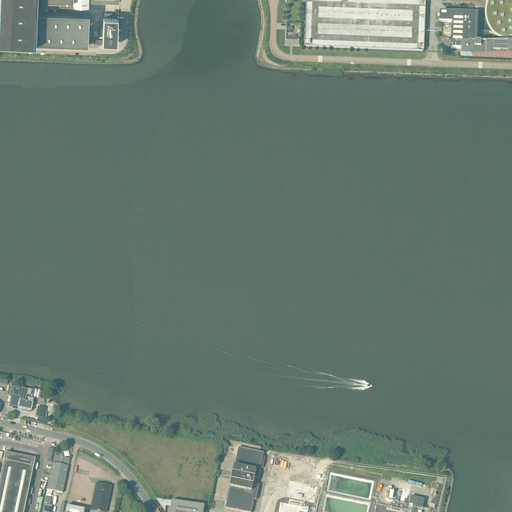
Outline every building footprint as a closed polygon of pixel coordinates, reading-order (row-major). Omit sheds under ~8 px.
[(0,0),(0,39),(39,41),(93,43),(93,31),(88,31),(88,13),(42,11),(41,0),(59,0),(59,4),(88,5),(88,0),(118,1),(118,0),(0,0)] [(306,0),(305,45),(305,46),(305,47),(306,47),(307,47),(422,52),(423,52),(423,51),(424,51),(424,50),(426,4),(426,3),(425,3),(425,2),(424,2),(381,0),(306,0)] [(487,7),(487,12),(487,16),(488,19),(489,23),(490,27),(492,29),(494,32),(497,34),(500,36),(502,36),(505,37),(508,37),(511,36),(511,35),(511,1),(510,0),(498,0),(498,1),(489,0),(489,1),(488,4),(487,7)] [(440,12),(439,23),(452,23),(451,49),(461,49),(461,56),(473,57),(511,58),(511,44),(481,44),(481,43),(476,43),(476,42),(477,42),(478,14),(440,12)] [(103,18),(102,44),(117,45),(118,24),(117,24),(118,18),(103,18)] [(286,45),(299,45),(299,38),(296,38),(296,36),(293,36),(293,38),(286,38),(286,45)] [(30,397),(32,391),(14,387),(11,397),(9,406),(18,408),(17,409),(31,412),(33,403),(27,402),(19,400),(20,399),(26,400),(27,396),(28,396),(29,396),(30,397)] [(38,407),(35,417),(38,417),(37,422),(42,423),(43,418),(44,418),(45,409),(45,408),(38,407)] [(239,448),(226,508),(242,511),(251,511),(254,499),(256,500),(259,485),(254,484),(255,478),(258,478),(261,468),(263,468),(266,457),(263,457),(264,453),(239,448)] [(5,453),(0,477),(0,511),(23,511),(33,467),(35,459),(31,458),(31,457),(19,455),(19,456),(5,453)] [(62,455),(54,453),(52,463),(60,464),(61,457),(62,455)] [(61,465),(61,464),(63,457),(63,455),(62,454),(62,455),(61,457),(60,464),(59,465),(52,463),(52,464),(47,490),(62,493),(63,493),(62,493),(68,467),(61,465)] [(61,464),(61,465),(68,466),(70,459),(63,457),(61,464)] [(99,511),(105,511),(111,487),(96,484),(90,510),(99,511)] [(380,495),(380,496),(381,497),(381,498),(381,499),(382,500),(383,501),(384,502),(385,502),(385,503),(386,503),(387,503),(388,503),(389,503),(390,503),(391,503),(392,503),(393,502),(394,502),(395,501),(396,500),(396,499),(397,498),(397,497),(397,496),(397,495),(397,494),(397,493),(397,492),(396,491),(396,490),(395,489),(394,488),(393,488),(393,487),(392,487),(391,487),(390,486),(389,486),(388,486),(387,487),(386,487),(385,487),(384,488),(383,489),(382,489),(382,490),(382,491),(381,491),(381,492),(381,493),(380,493),(380,494),(380,495)] [(412,511),(421,511),(422,511),(418,511),(418,510),(422,511),(425,499),(411,496),(409,507),(413,508),(412,511)] [(204,511),(205,507),(172,502),(170,511),(204,511)]
